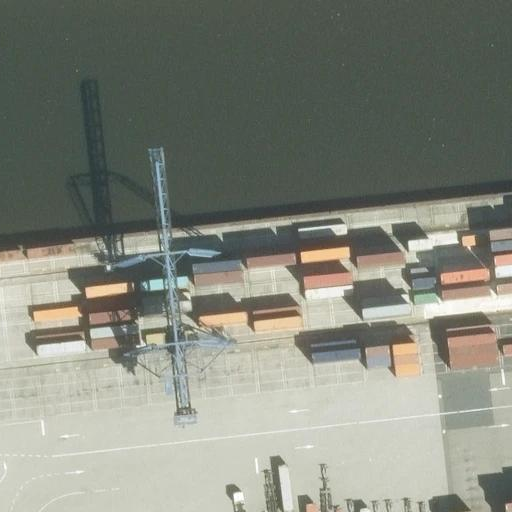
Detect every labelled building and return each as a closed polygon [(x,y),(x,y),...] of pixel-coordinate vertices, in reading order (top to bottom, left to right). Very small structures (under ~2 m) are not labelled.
[(299,216),(300,235),(347,234),(347,215),(299,216)] [(426,359),(499,355),(497,327),(425,331),(426,359)] [(418,345),(368,347),(370,387),(420,385),(418,345)] [(99,412),(147,411),(146,372),(99,372),(99,412)] [(92,399),(45,401),(46,420),(93,418),(92,399)] [(476,511),(475,462),(444,463),(444,456),(427,456),(428,511),(476,511)] [(271,511),(268,464),(217,468),(219,495),(199,496),(200,511),(271,511)] [(511,511),(511,483),(480,485),(480,495),(483,495),(483,511),(511,511)]
